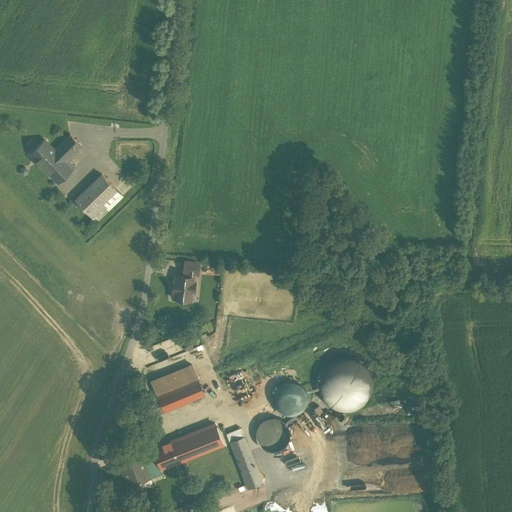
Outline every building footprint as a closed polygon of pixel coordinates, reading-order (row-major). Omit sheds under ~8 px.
[(70,135),(55,150),(40,164),(58,182),(74,167),(67,159),(81,145),(70,135)] [(30,153),(40,164),(55,150),(45,139),(30,153)] [(94,221),(120,196),(99,174),(73,199),(94,221)] [(199,263),(185,262),(184,271),(185,272),(195,273),(198,273),(199,263)] [(185,276),(176,275),(175,281),(174,281),(173,291),(174,291),(173,298),(192,300),(193,291),(194,291),(195,281),(194,281),(195,273),(185,272),(185,276)] [(322,376),(320,382),(321,389),(323,395),(327,401),(332,406),(338,408),(345,410),(351,409),(358,407),(364,403),(368,398),(371,392),(372,385),(372,379),(370,372),(366,367),(361,362),(354,359),(348,358),(341,358),(335,361),(329,364),(325,370),(322,376)] [(204,394),(192,364),(151,380),(164,410),(204,394)] [(295,414),(299,412),(302,409),(305,406),(307,402),(307,397),(307,393),(305,389),(302,386),(299,383),(295,382),(290,381),(286,382),(282,383),(279,386),(276,389),(274,393),(274,398),(274,402),(276,406),(279,409),(282,412),(286,414),(291,414),(295,414)] [(256,389),(239,396),(241,402),(258,394),(256,389)] [(318,428),(326,424),(316,406),(308,410),(318,428)] [(285,421),(281,419),(277,417),(272,417),(268,418),(264,419),(260,422),(258,426),(256,430),(256,435),(257,439),(258,443),(261,447),(265,449),(269,451),(274,451),(278,450),(282,448),(286,446),(288,442),(290,438),(290,433),(289,429),(287,425),(285,421)] [(214,423),(153,447),(161,468),(197,454),(209,484),(234,474),(214,423)] [(241,428),(227,434),(248,488),(263,482),(241,428)] [(140,452),(119,461),(125,475),(124,475),(128,486),(150,477),(140,452)]
